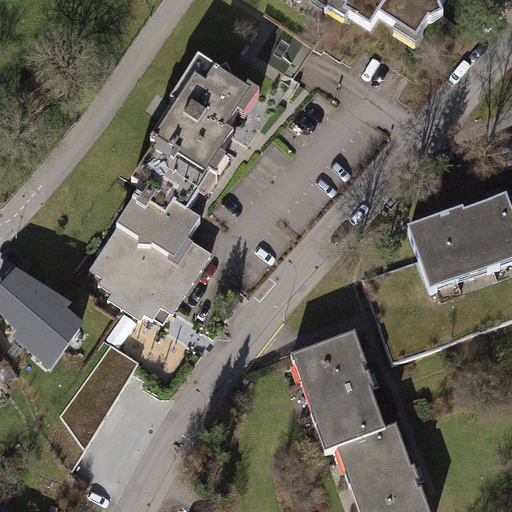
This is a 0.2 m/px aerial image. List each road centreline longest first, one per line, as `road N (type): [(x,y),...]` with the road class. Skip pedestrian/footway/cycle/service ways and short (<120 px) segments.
road 1 (residential): [(511,27),(238,343),(168,442),(131,511)]
road 2 (residential): [(178,0),(62,163),(0,224)]
